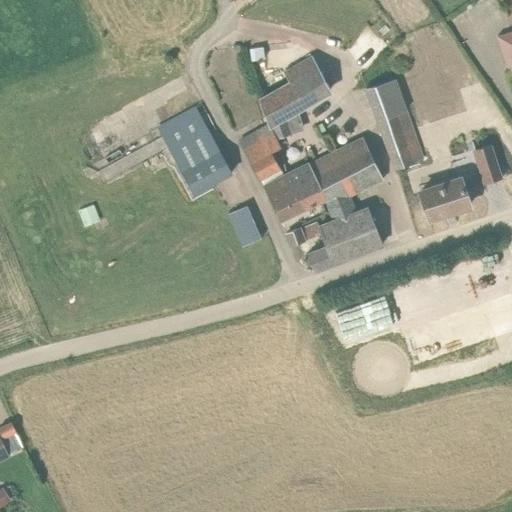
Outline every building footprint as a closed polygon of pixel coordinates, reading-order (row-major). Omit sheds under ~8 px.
[(511,31),(497,36),(508,68),(511,66),(511,31)] [(250,48),(251,62),(264,61),(263,47),(250,48)] [(261,97),(276,139),(290,131),(283,117),(330,90),(312,57),(295,67),(283,73),(288,82),(261,97)] [(429,84),(436,118),(468,111),(461,77),(429,84)] [(413,162),(423,158),(395,78),(384,81),(365,88),(394,168),(413,162)] [(275,139),(276,139),(261,97),(258,99),(267,124),(240,141),(259,178),(278,168),(270,153),(278,149),(279,147),(275,139)] [(231,173),(206,127),(195,106),(156,126),(168,148),(193,194),(231,173)] [(306,241),(321,236),(325,247),(307,255),(314,271),(382,244),(368,208),(356,213),(349,196),(382,180),(363,139),(309,165),(325,198),(327,197),(336,221),(318,228),(316,222),(301,228),(306,241)] [(500,178),(494,160),(489,145),(474,150),(478,164),(485,183),(500,178)] [(304,208),(325,198),(309,165),(289,175),(304,208)] [(280,220),(304,208),(289,175),(264,187),(280,220)] [(469,206),(463,187),(460,178),(420,191),(429,219),(469,206)] [(100,221),(93,205),(77,211),(84,228),(100,221)] [(242,245),(261,238),(247,205),(229,213),(242,245)] [(301,227),(286,233),(284,233),(290,248),(291,247),(306,242),(306,241),(301,228),(301,227)] [(0,427),(0,432),(3,438),(15,432),(16,432),(11,422),(0,427)] [(1,438),(8,453),(22,446),(15,432),(3,438),(1,438)] [(0,460),(10,456),(8,453),(1,438),(0,436),(0,460)] [(0,507),(11,500),(5,490),(2,487),(0,488),(0,507)]
